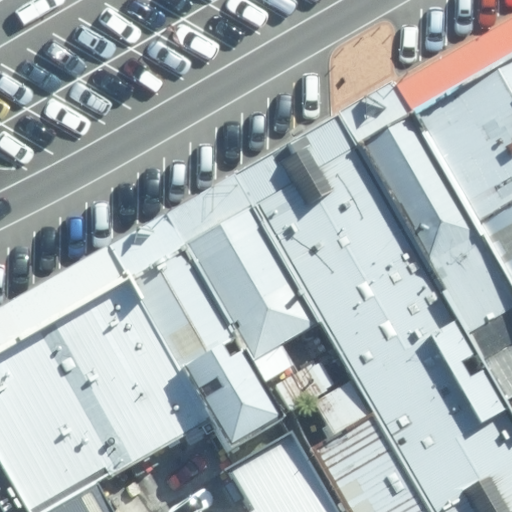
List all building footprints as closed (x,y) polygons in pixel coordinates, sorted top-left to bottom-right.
[(511,204),(511,65),(414,121),(475,226),(511,204)] [(511,402),(511,299),(411,124),(361,151),(506,406),(511,402)] [(454,318),(357,152),(253,211),(352,377),(454,318)] [(511,209),(477,230),(511,291),(511,209)] [(315,325),(250,214),(186,251),(251,361),(315,325)] [(279,423),(183,254),(129,283),(227,452),(279,423)] [(31,511),(201,417),(125,286),(0,357),(0,463),(28,511),(31,511)] [(511,511),(511,418),(454,319),(353,377),(430,511),(511,511)] [(369,419),(350,388),(314,407),(334,440),(369,419)] [(422,511),(369,419),(334,440),(320,448),(311,453),(346,511),(422,511)] [(144,511),(331,511),(282,426),(141,507),(144,511)] [(150,452),(171,486),(207,465),(186,431),(150,452)] [(0,511),(23,511),(0,472),(0,511)]
